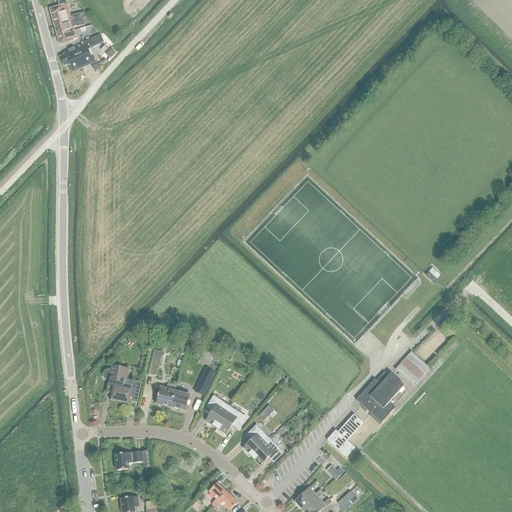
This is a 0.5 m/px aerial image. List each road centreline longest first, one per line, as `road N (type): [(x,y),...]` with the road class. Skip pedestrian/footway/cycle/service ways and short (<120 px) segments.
road 1 (tertiary): [(77,434),(62,292),(63,128)]
road 2 (residential): [(270,511),(192,443),(166,434),(77,434)]
road 3 (unclassified): [(174,0),(63,128)]
road 4 (tertiary): [(63,128),(34,0)]
